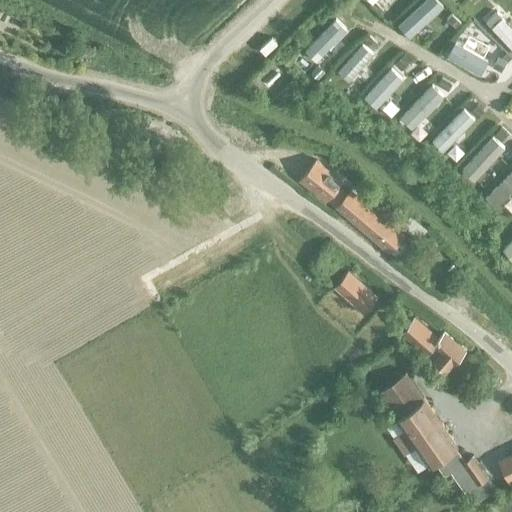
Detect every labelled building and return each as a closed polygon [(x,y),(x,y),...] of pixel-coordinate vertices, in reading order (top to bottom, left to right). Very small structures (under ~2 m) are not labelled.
[(441,3),(439,0),(418,0),(395,21),(406,33),(441,3)] [(511,47),(511,25),(495,9),(484,20),(511,47)] [(344,26),(333,16),(303,47),(314,58),(344,26)] [(487,56),(454,38),(446,53),(479,71),(487,56)] [(371,51),(359,41),(336,67),(347,77),(371,51)] [(401,76),(389,65),(362,94),(374,105),(401,76)] [(442,93),(429,81),(398,114),(410,126),(442,93)] [(474,117),(462,105),(430,137),(442,149),(474,117)] [(503,145),(490,133),(461,165),(473,177),(503,145)] [(388,251),(402,235),(377,214),(378,213),(350,189),(346,194),(336,186),(341,181),(315,160),(308,169),(299,181),(324,201),(326,198),(335,206),(335,207),(388,251)] [(511,186),(511,165),(484,194),(494,204),(511,186)] [(511,236),(500,246),(511,259),(511,236)] [(346,271),(333,286),(363,312),(376,297),(346,271)] [(413,317),(400,331),(446,373),(452,366),(452,365),(465,351),(443,331),(437,338),(413,317)] [(404,429),(393,436),(405,453),(415,446),(427,463),(455,444),(404,371),(377,390),(404,429)] [(511,452),(497,460),(508,483),(511,480),(511,452)] [(472,456),(454,468),(460,476),(465,473),(473,483),(468,486),(477,500),(494,488),(480,468),(484,466),(480,460),(476,463),(472,456)]
